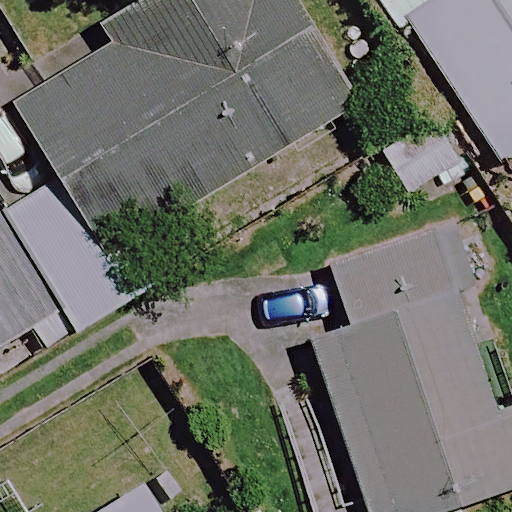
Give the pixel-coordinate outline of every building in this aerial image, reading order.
[(375,94),(316,0),(164,0),(14,93),(65,177),(3,216),(77,335),(167,279),(142,238),(375,94)] [(511,159),(511,0),(376,0),(396,32),(410,23),(500,166),(511,159)] [(446,511),(511,490),(511,411),(453,229),(334,268),(354,329),(319,341),(374,511),(446,511)] [(0,353),(53,321),(0,235),(0,353)] [(160,511),(147,489),(109,511),(160,511)]
